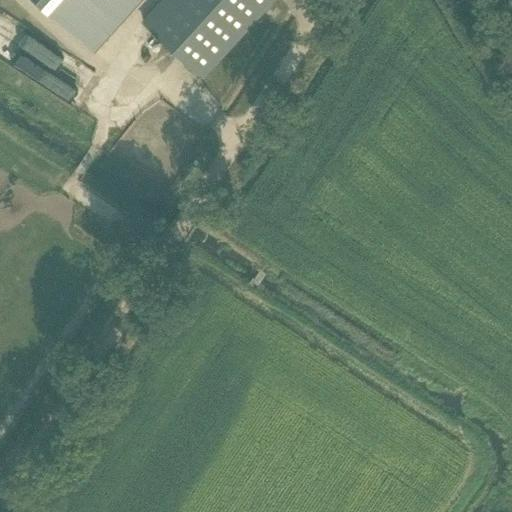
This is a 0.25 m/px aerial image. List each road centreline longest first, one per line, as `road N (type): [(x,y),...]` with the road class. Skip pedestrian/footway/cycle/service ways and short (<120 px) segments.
road 1 (track): [(0,497),(173,240)]
road 2 (unclassified): [(173,240),(334,0)]
